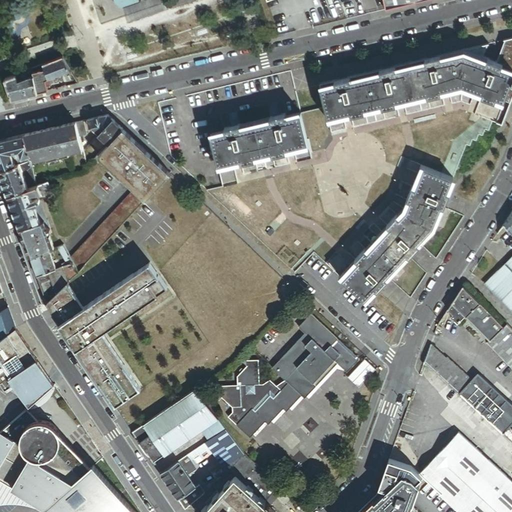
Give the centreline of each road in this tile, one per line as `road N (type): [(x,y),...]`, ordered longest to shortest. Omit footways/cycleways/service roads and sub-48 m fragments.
road 1 (residential): [(508,0),(0,119)]
road 2 (residential): [(511,174),(415,330),(360,480),(328,511)]
road 3 (tertiary): [(0,229),(31,315),(166,511)]
